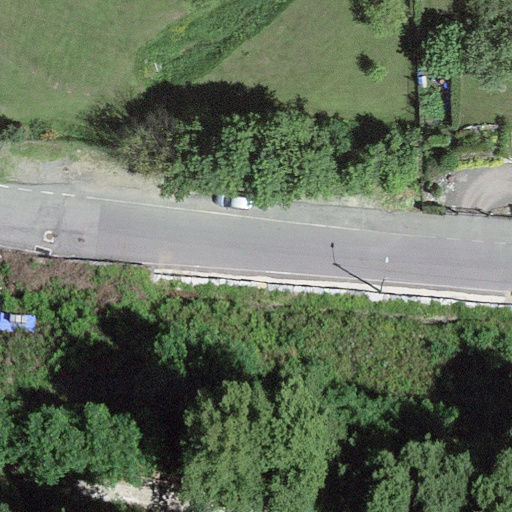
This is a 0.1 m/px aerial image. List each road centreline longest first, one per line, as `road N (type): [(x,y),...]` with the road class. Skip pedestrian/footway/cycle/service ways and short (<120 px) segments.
road 1 (residential): [(0,198),(339,248),(511,260)]
road 2 (track): [(200,511),(0,464)]
